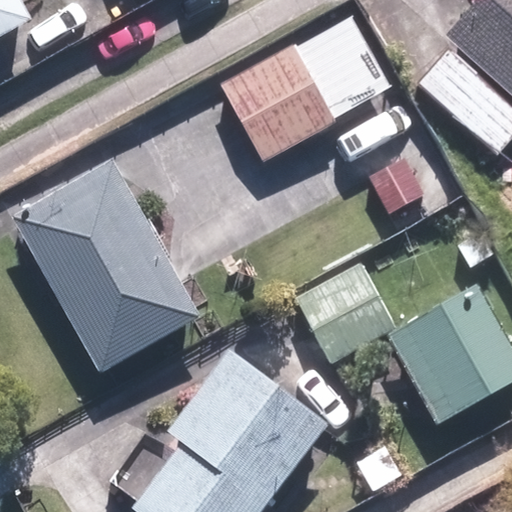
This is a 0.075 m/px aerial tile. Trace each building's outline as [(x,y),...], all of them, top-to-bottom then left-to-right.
[(0,0),(0,49),(43,26),(27,0),(0,0)] [(426,92),(504,161),(511,151),(511,0),(493,0),(455,43),(463,51),(426,92)] [(224,90),(267,166),(341,124),(339,121),(394,91),(356,22),(301,54),(298,48),(224,90)] [(371,181),(392,220),(427,201),(406,162),(371,181)] [(12,219),(97,375),(199,319),(113,163),(12,219)] [(458,253),(471,276),(497,262),(484,239),(458,253)] [(298,307),(331,373),(396,338),(361,274),(298,307)] [(395,344),(441,429),(511,391),(511,343),(486,294),(395,344)] [(184,448),(134,511),(266,511),(333,425),(232,349),(166,434),(184,448)] [(359,466),(375,496),(407,479),(392,451),(359,466)]
